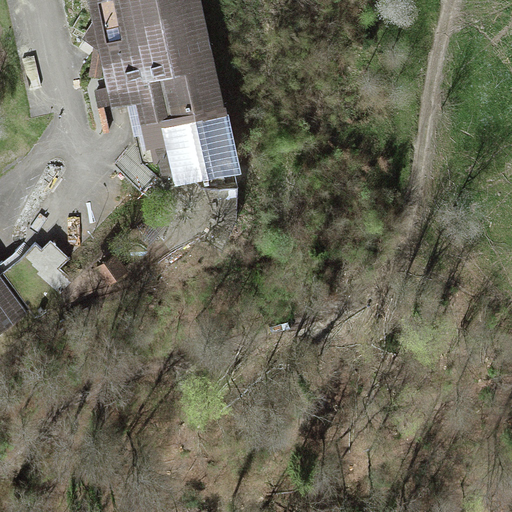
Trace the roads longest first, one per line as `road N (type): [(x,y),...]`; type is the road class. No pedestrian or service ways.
road 1 (track): [(0,468),(85,390),(355,302),(399,266),(426,190),(455,0)]
road 2 (unclassified): [(47,0),(70,126),(40,168)]
